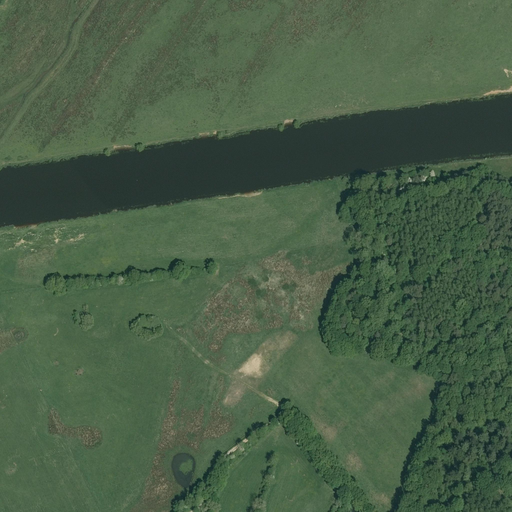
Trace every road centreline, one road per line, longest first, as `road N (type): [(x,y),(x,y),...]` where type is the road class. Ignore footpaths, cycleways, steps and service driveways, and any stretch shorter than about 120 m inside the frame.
road 1 (track): [(511,318),(446,356),(357,334),(344,318),(378,275),(387,216),(465,191),(511,201)]
road 2 (track): [(360,511),(289,415),(212,471),(193,511)]
